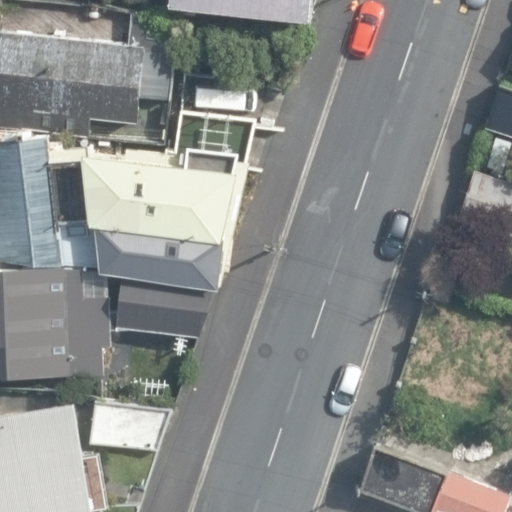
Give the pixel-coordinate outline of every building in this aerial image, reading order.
[(223,0),(329,12),(330,0),(223,0)] [(0,121),(59,127),(96,132),(98,110),(147,115),(149,93),(177,97),(187,11),(140,5),(136,37),(6,24),(0,74),(0,73),(0,121)] [(104,215),(99,147),(61,151),(59,127),(0,131),(0,260),(73,260),(68,219),(104,215)] [(112,265),(130,267),(228,278),(234,279),(263,154),(254,153),(256,141),(203,134),(201,146),(137,138),(137,145),(99,140),(99,147),(104,215),(109,216),(112,265)] [(511,173),(480,165),(465,218),(511,231),(511,173)] [(110,340),(121,340),(120,279),(96,279),(96,259),(73,260),(0,260),(0,371),(111,369),(110,340)] [(124,322),(210,330),(228,278),(130,267),(124,322)] [(92,389),(0,405),(0,511),(111,511),(100,441),(97,420),(92,389)] [(102,393),(97,420),(100,441),(167,445),(183,400),(102,393)] [(493,511),(505,480),(434,456),(418,503),(443,511),(493,511)]
